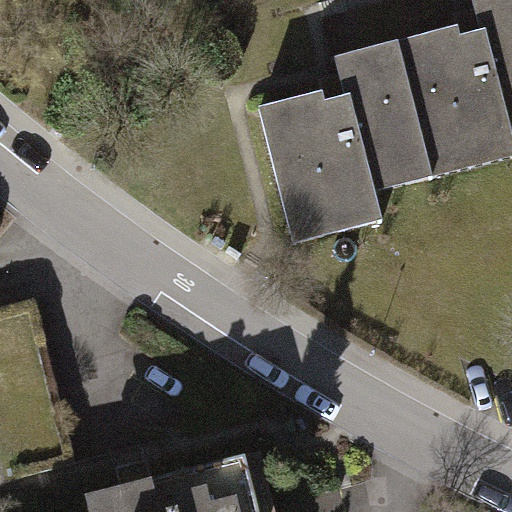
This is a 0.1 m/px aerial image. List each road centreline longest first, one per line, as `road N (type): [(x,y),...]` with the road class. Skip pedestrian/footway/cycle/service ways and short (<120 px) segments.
road 1 (residential): [(511,477),(285,351),(0,163)]
road 2 (unknown): [(106,438),(65,286),(94,225)]
